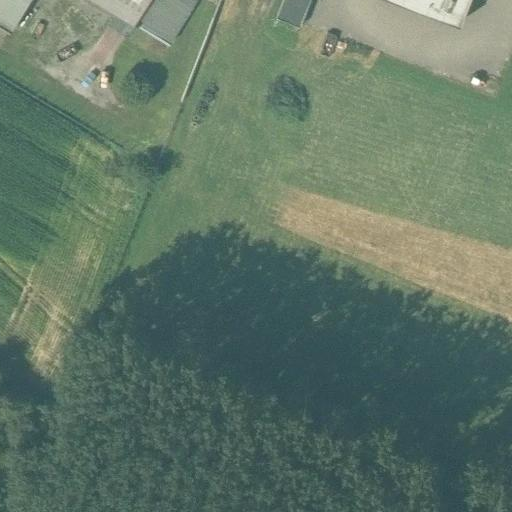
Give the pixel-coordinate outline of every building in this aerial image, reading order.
[(0,0),(0,23),(10,29),(28,0),(0,0)] [(147,0),(98,0),(134,22),(147,0)] [(194,0),(147,0),(134,22),(169,43),(194,0)] [(282,0),(276,16),(300,25),(309,0),(282,0)] [(402,0),(460,22),(468,0),(402,0)]
